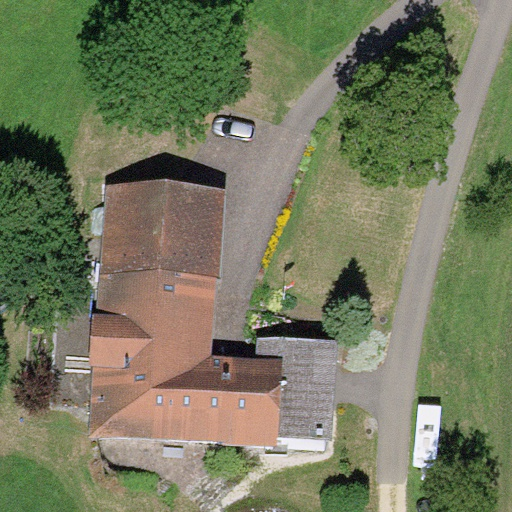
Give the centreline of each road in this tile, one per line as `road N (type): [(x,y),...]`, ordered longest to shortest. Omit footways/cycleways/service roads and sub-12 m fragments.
road 1 (track): [(503,0),(423,266),(402,387)]
road 2 (track): [(428,0),(363,53),(301,128),(244,262)]
road 3 (track): [(397,511),(402,387)]
